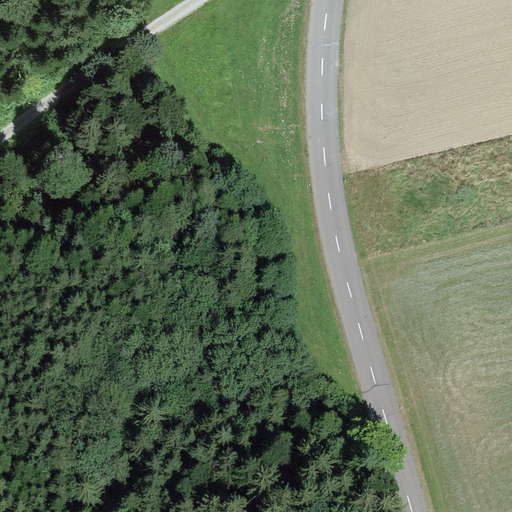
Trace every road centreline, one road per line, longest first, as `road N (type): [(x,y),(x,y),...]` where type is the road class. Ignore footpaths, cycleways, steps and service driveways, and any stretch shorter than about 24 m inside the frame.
road 1 (tertiary): [(409,511),(337,260),(319,155),(325,0)]
road 2 (track): [(0,135),(192,0)]
